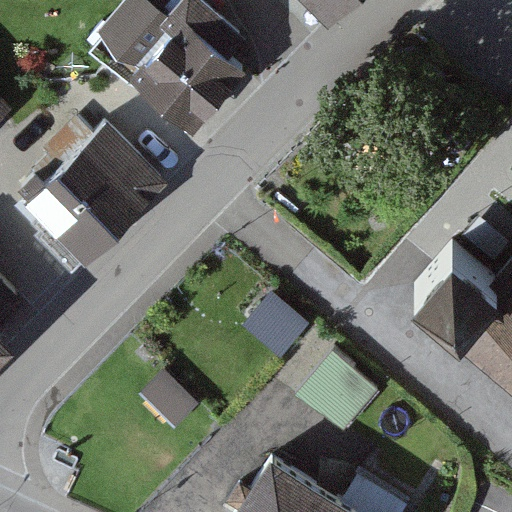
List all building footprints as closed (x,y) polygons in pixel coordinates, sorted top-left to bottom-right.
[(203,0),(200,0),(140,73),(193,116),(255,42),(203,0)] [(311,0),(329,17),(346,0),(311,0)] [(116,113),(31,192),(76,240),(161,161),(116,113)] [(511,242),(491,269),(473,289),(511,321),(511,242)] [(0,279),(0,303),(12,292),(0,279)] [(283,348),(312,319),(280,286),(251,315),(283,348)] [(335,346),(303,388),(351,425),(383,384),(335,346)] [(334,502),(269,462),(237,511),(383,511),(399,487),(358,462),(334,502)]
